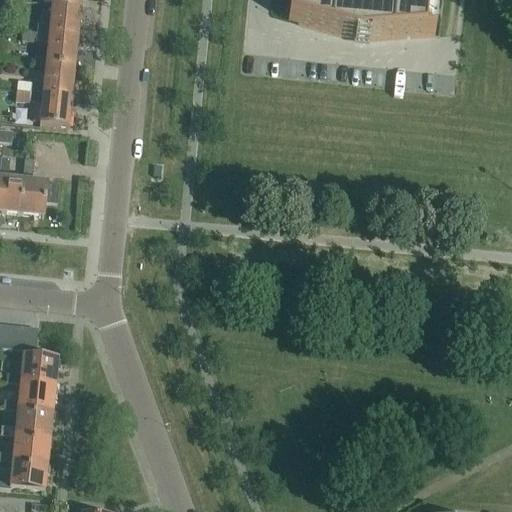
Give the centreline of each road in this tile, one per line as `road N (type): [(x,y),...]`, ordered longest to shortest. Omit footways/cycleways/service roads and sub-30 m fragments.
road 1 (residential): [(108,310),(140,0)]
road 2 (residential): [(184,511),(108,310)]
